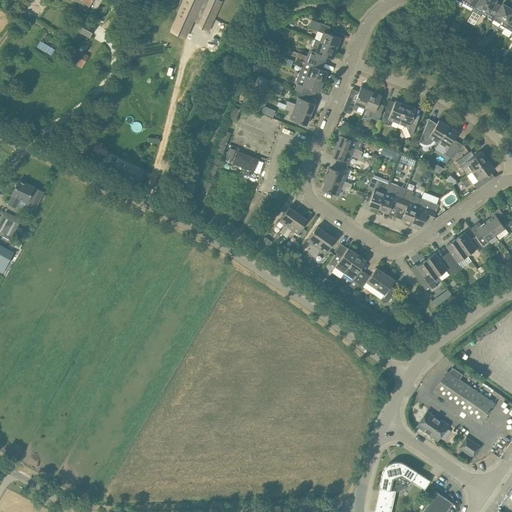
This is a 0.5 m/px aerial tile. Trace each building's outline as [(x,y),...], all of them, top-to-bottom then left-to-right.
[(92,0),(77,0),(76,2),(88,8),(92,0)] [(185,0),(172,31),(185,37),(192,21),(199,24),(199,26),(208,31),(221,2),(215,0),(185,0)] [(457,0),(473,9),(478,0),(457,0)] [(492,20),(501,5),(495,1),(496,0),(478,0),(473,9),(474,9),(476,5),(483,9),(480,13),(492,20)] [(511,32),(511,30),(511,8),(503,3),(501,5),(492,20),(511,32)] [(89,37),(95,27),(79,18),(74,28),(89,37)] [(315,40),(336,48),(340,38),(327,33),(330,26),(320,23),(314,39),(315,40)] [(480,42),(481,40),(486,32),(481,29),(475,39),(480,42)] [(332,58),(336,48),(315,40),(310,51),(309,50),(307,56),(320,61),(322,54),(332,58)] [(487,43),(481,40),(480,42),(478,46),(483,49),(487,43)] [(76,49),(70,61),(82,67),(88,55),(76,49)] [(496,57),(495,60),(502,64),(506,57),(499,53),(498,55),(496,57)] [(299,72),(323,82),(327,71),(317,67),(320,61),(307,56),(303,67),(301,67),(299,72)] [(323,82),(299,72),(296,80),(298,83),(295,89),(307,94),(309,88),(319,92),(323,82)] [(284,86),(268,79),(264,77),(260,86),(264,88),(264,90),(271,93),(271,92),(279,96),(284,86)] [(359,106),(364,107),(371,91),(361,87),(358,94),(350,90),(342,111),(348,113),(349,113),(350,113),(351,112),(352,111),(353,109),(357,111),(359,106)] [(381,95),(371,91),(364,107),(369,109),(368,115),(373,117),(373,116),(379,119),(383,107),(377,105),(381,95)] [(288,101),(287,105),(310,114),(314,104),(298,97),(296,104),(288,101)] [(398,123),(406,104),(395,100),(390,114),(385,112),(381,121),(381,122),(389,125),(392,124),(393,121),(398,123)] [(416,109),(406,104),(398,123),(404,125),(403,127),(408,137),(412,135),(418,121),(412,119),(416,109)] [(310,114),(287,105),(285,109),(293,112),(290,118),(306,125),(310,114)] [(262,106),(260,112),(271,117),(274,110),(262,106)] [(235,120),(240,109),(234,107),(229,118),(235,120)] [(245,115),(240,127),(264,137),(269,124),(245,115)] [(438,143),(448,126),(439,120),(435,125),(427,122),(419,142),(421,143),(423,144),(425,144),(426,145),(428,144),(429,144),(430,144),(431,143),(432,142),(433,140),(438,143)] [(347,124),(346,129),(354,132),(356,128),(347,124)] [(458,131),(448,126),(438,143),(447,148),(444,153),(449,157),(457,144),(452,141),(458,131)] [(221,141),(227,143),(231,133),(225,130),(221,141)] [(341,135),(337,146),(361,155),(362,151),(360,150),(365,138),(351,133),(349,138),(341,135)] [(236,136),(233,145),(261,156),(265,147),(236,136)] [(223,153),(227,143),(221,141),(217,151),(223,153)] [(361,155),(337,146),(332,156),(349,162),(351,156),(359,159),(361,155)] [(236,150),(230,147),(226,156),(233,159),(236,150)] [(237,150),(232,163),(254,172),(259,159),(237,150)] [(466,175),(472,171),(488,160),(481,151),(472,157),(468,152),(456,161),(466,175)] [(416,160),(400,155),(394,172),(399,174),(404,163),(410,165),(414,166),(416,160)] [(212,163),(222,166),(224,161),(214,157),(212,163)] [(488,160),(472,171),(478,180),(473,184),(476,189),(492,177),(489,173),(494,169),(488,160)] [(207,174),(213,176),(218,166),(212,163),(207,174)] [(224,169),(221,178),(247,189),(251,179),(236,173),(237,169),(231,167),(229,171),(224,169)] [(330,168),(326,178),(350,188),(352,184),(344,181),(346,174),(330,168)] [(369,204),(379,208),(388,183),(372,177),(368,187),(375,190),(369,204)] [(349,192),(350,188),(326,178),(322,189),(338,195),(341,188),(349,192)] [(35,208),(39,200),(43,191),(36,188),(36,189),(33,188),(34,187),(19,180),(12,194),(13,194),(9,204),(16,207),(20,199),(27,202),(26,204),(35,208)] [(205,181),(199,195),(205,197),(211,183),(205,181)] [(220,181),(215,196),(243,206),(248,192),(220,181)] [(398,207),(406,188),(389,182),(388,183),(379,208),(388,212),(392,204),(398,207)] [(413,191),(406,188),(398,207),(405,209),(402,217),(412,221),(421,198),(412,194),(413,191)] [(205,197),(199,195),(197,201),(203,203),(205,197)] [(438,204),(421,198),(412,221),(422,225),(425,217),(432,220),(438,204)] [(283,234),(298,213),(289,207),(279,221),(285,225),(280,232),(283,234)] [(486,221),(496,234),(505,228),(501,222),(506,218),(498,208),(491,213),(490,215),(492,217),(486,221)] [(20,220),(6,212),(0,223),(0,226),(13,233),(20,220)] [(307,219),(298,213),(283,234),(287,237),(292,230),(297,234),(307,219)] [(496,234),(486,221),(481,225),(480,223),(477,223),(470,228),(476,236),(482,246),(488,242),(487,240),(496,234)] [(311,254),(326,232),(317,226),(307,240),(313,244),(308,252),(311,254)] [(326,232),(311,254),(315,256),(320,249),(325,253),(335,239),(326,232)] [(482,246),(476,236),(470,240),(465,232),(455,238),(467,255),(476,248),(478,251),(484,248),(482,246)] [(467,255),(455,238),(446,245),(451,253),(446,257),(457,272),(462,268),(457,262),(467,255)] [(14,251),(0,244),(0,271),(3,273),(14,251)] [(344,273),(357,254),(348,248),(342,256),(337,253),(329,263),(344,273)] [(457,272),(446,257),(441,261),(435,252),(426,259),(438,276),(447,269),(452,276),(457,272)] [(358,283),(365,272),(360,269),(366,260),(357,254),(344,273),(358,283)] [(438,276),(426,259),(416,266),(422,274),(417,278),(425,289),(430,286),(432,288),(436,285),(432,280),(438,276)] [(365,272),(358,283),(363,286),(366,281),(376,288),(385,273),(376,267),(370,276),(365,272)] [(385,273),(376,288),(384,294),(381,299),(386,302),(393,292),(394,290),(394,288),(390,286),(394,280),(385,273)] [(433,300),(432,300),(437,307),(442,303),(437,297),(433,300)] [(364,305),(360,310),(365,314),(369,308),(364,305)] [(376,314),(372,319),(380,324),(384,319),(376,314)] [(494,403),(447,371),(433,391),(481,423),(494,403)] [(439,420),(435,417),(426,411),(417,425),(437,440),(448,425),(439,419),(439,420)] [(466,436),(458,447),(473,458),(481,447),(466,436)] [(416,470),(405,463),(400,462),(395,461),(391,462),(387,465),(383,469),(382,473),(379,486),(380,486),(374,511),(390,511),(395,491),(396,491),(408,486),(411,481),(424,490),(430,480),(415,471),(416,470)] [(446,511),(453,503),(436,491),(421,511),(446,511)]
